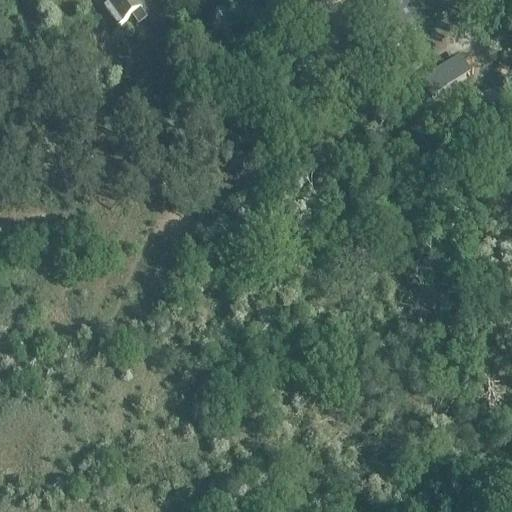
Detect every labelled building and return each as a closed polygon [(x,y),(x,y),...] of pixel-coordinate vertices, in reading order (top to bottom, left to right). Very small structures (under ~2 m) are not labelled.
[(141,24),(150,18),(144,9),(145,8),(138,0),(114,0),(116,2),(108,8),(121,27),(135,16),(141,24)] [(410,0),(382,0),(361,15),(387,52),(427,23),(410,0)] [(393,55),(386,60),(391,67),(398,62),(393,55)] [(450,84),(472,74),(463,55),(441,65),(450,84)] [(434,95),(450,87),(441,68),(425,76),(434,95)]
